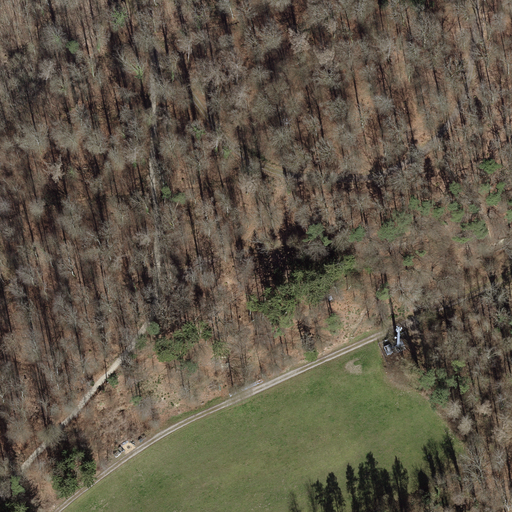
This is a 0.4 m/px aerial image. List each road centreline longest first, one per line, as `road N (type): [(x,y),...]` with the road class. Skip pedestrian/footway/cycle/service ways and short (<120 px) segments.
road 1 (track): [(511,279),(194,415),(60,511)]
road 2 (track): [(146,40),(251,162),(294,179),(372,176),(417,157),(467,91),(473,0)]
